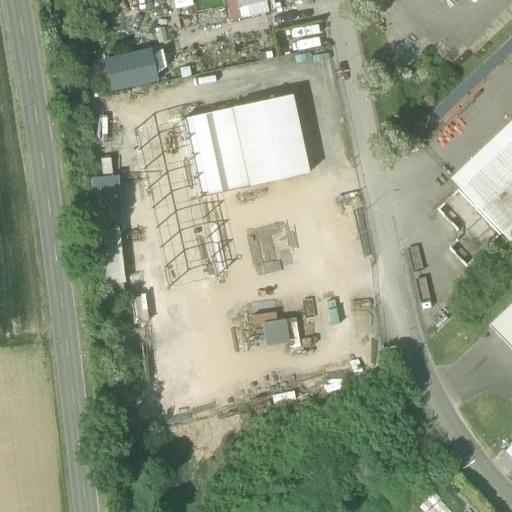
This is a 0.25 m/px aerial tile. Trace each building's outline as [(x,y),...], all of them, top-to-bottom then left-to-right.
[(151,50),(103,56),(107,88),(156,82),(151,50)] [(269,96),(266,102),(182,121),(199,198),(307,173),(289,97),(275,100),(269,96)] [(511,138),(458,189),(501,234),(511,223),(511,138)] [(124,288),(119,237),(95,239),(100,290),(124,288)] [(195,285),(145,288),(146,313),(196,310),(195,285)] [(511,303),(503,312),(503,311),(502,312),(503,313),(488,327),(489,328),(489,327),(502,341),(502,342),(503,342),(511,351),(511,442),(511,443),(511,444),(511,445),(511,303)] [(265,347),(298,341),(294,316),(261,322),(265,347)]
